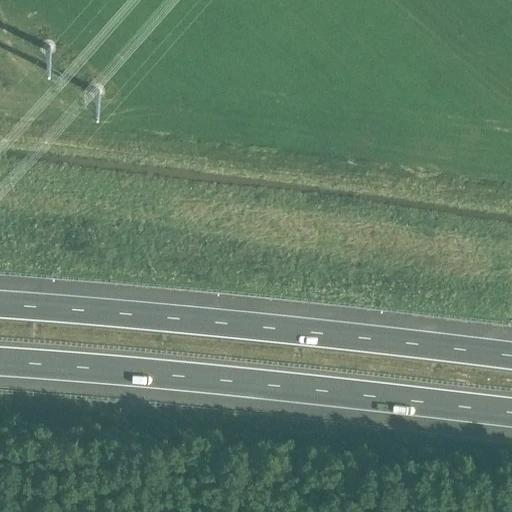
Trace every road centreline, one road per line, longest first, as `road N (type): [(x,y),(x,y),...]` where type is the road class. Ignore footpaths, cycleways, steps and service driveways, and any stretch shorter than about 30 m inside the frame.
road 1 (motorway): [(0,361),(511,413)]
road 2 (motorway): [(511,355),(0,304)]
